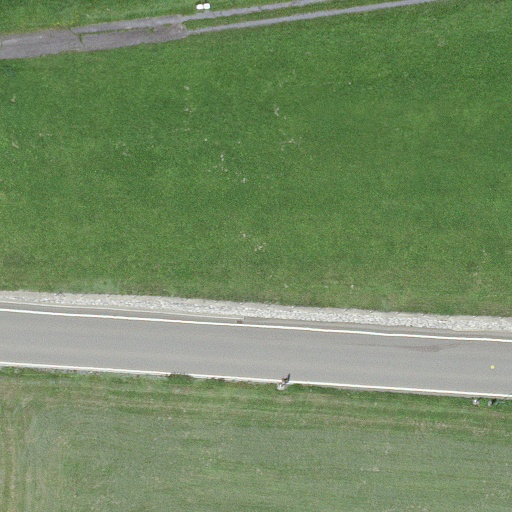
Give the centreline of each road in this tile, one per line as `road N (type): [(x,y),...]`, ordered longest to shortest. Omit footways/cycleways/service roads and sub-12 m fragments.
road 1 (tertiary): [(0,341),(511,371)]
road 2 (track): [(0,48),(366,0)]
